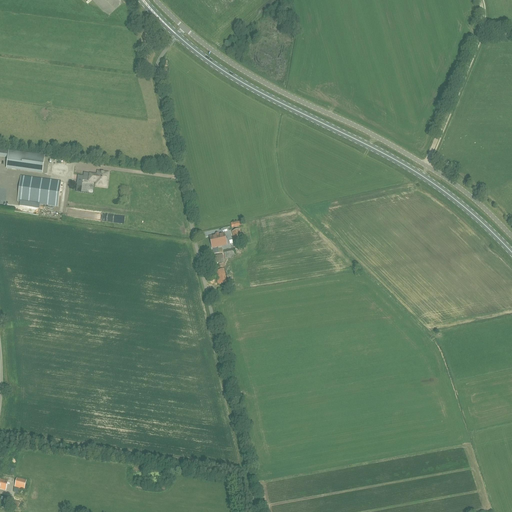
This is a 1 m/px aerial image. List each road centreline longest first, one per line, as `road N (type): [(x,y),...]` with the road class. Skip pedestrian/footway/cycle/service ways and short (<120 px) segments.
road 1 (unclassified): [(258,511),(158,79),(158,62),(177,36)]
road 2 (primary): [(511,253),(421,175),(247,86),(177,36)]
road 3 (unclassified): [(511,236),(429,167),(277,91),(184,28)]
road 4 (track): [(478,33),(421,175)]
